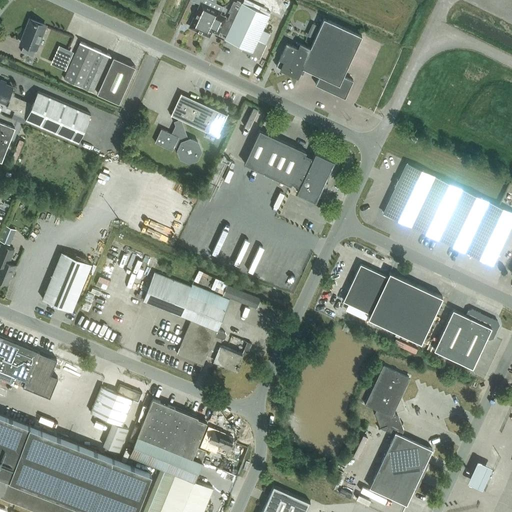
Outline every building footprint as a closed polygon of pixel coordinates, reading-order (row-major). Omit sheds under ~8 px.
[(220,31),(227,35),(242,2),(237,0),(237,2),(234,1),(229,12),(231,13),(227,20),(224,18),(219,16),(223,7),(216,4),(215,0),(192,0),(200,3),(188,27),(209,37),(212,32),(218,35),(220,31)] [(243,0),(243,3),(242,2),(227,35),(225,39),(260,55),(266,44),(257,40),(270,13),(266,10),(259,7),(258,10),(252,7),(254,4),(244,0),(243,0)] [(309,48),(301,67),(319,75),(315,84),(345,98),(353,80),(344,75),(362,35),(324,18),(320,26),(314,39),(310,48),(310,49),(309,48)] [(21,51),(33,56),(36,48),(37,48),(46,26),(29,19),(20,41),(25,43),(21,51)] [(312,22),(306,35),(314,39),(320,26),(312,22)] [(110,54),(81,41),(64,78),(93,91),(110,54)] [(301,67),(309,48),(310,49),(310,48),(298,43),(296,48),(287,43),(276,66),(290,72),(289,75),(296,78),(301,67)] [(97,92),(119,102),(135,66),(113,56),(97,92)] [(7,99),(10,101),(11,101),(13,95),(14,92),(10,91),(12,86),(0,81),(0,99),(6,102),(7,99)] [(21,98),(13,95),(11,101),(10,101),(7,107),(15,110),(11,118),(23,123),(26,119),(79,142),(91,113),(38,90),(32,103),(21,98)] [(216,136),(217,136),(227,114),(181,93),(171,115),(172,113),(180,116),(172,133),(161,128),(155,142),(172,150),(174,146),(178,148),(178,149),(181,157),(189,161),(197,158),(201,150),(198,142),(190,138),(188,139),(181,122),(183,118),(217,134),(216,136)] [(0,161),(1,162),(15,128),(0,122),(0,161)] [(260,129),(244,163),(290,184),(291,182),(299,186),(296,191),(315,200),(334,160),(315,151),(313,157),(305,153),(306,151),(260,129)] [(395,186),(383,212),(411,225),(439,238),(466,251),(493,263),(511,221),(511,211),(489,201),(462,188),(435,175),(407,163),(406,162),(405,163),(406,163),(399,178),(397,178),(394,185),(395,186)] [(0,239),(9,243),(14,232),(4,229),(0,239)] [(240,233),(229,260),(251,269),(263,244),(255,240),(248,237),(248,236),(240,233)] [(13,273),(16,266),(8,262),(9,259),(10,260),(14,250),(1,245),(0,247),(0,281),(7,284),(12,273),(13,273)] [(42,298),(71,310),(90,263),(61,251),(42,298)] [(371,313),(388,276),(361,263),(343,300),(371,313)] [(388,276),(371,313),(370,316),(369,316),(369,317),(421,342),(443,296),(390,271),(389,273),(390,273),(388,276)] [(218,329),(230,299),(192,284),(191,286),(154,272),(143,299),(191,318),(177,353),(178,353),(202,363),(202,364),(203,364),(207,354),(214,357),(220,344),(222,339),(225,338),(226,334),(225,332),(218,329)] [(223,294),(256,308),(261,298),(227,284),(223,294)] [(493,337),(499,324),(498,321),(492,318),(489,319),(482,316),(481,312),(472,308),(468,310),(466,314),(453,308),(434,349),(473,367),(487,337),(489,338),(493,337)] [(0,334),(0,368),(14,374),(13,378),(12,381),(11,381),(10,382),(16,385),(17,383),(23,385),(25,379),(27,380),(39,351),(37,350),(0,334)] [(214,357),(213,359),(236,369),(242,353),(220,344),(214,357)] [(398,421),(396,414),(393,413),(409,377),(384,365),(366,404),(365,403),(377,409),(376,410),(382,426),(378,428),(379,428),(386,425),(387,428),(386,429),(387,429),(388,430),(395,433),(370,486),(407,504),(432,448),(402,434),(404,429),(402,424),(403,423),(403,422),(398,424),(397,421),(398,421)] [(90,411),(122,425),(133,399),(138,401),(142,392),(141,393),(120,384),(117,392),(101,385),(90,411)] [(35,418),(51,425),(60,402),(44,395),(35,418)] [(207,421),(197,417),(198,416),(153,398),(137,435),(130,454),(176,472),(159,511),(202,511),(211,493),(213,488),(195,480),(202,461),(206,450),(197,446),(207,421)] [(0,493),(3,494),(47,511),(135,511),(151,472),(0,413),(0,493)] [(103,444),(119,451),(129,428),(113,422),(103,444)] [(228,449),(233,437),(213,429),(211,436),(205,434),(200,446),(210,450),(213,443),(228,449)] [(492,467),(477,461),(468,482),(483,488),(492,467)] [(273,485),(261,511),(305,511),(310,501),(273,485)]
